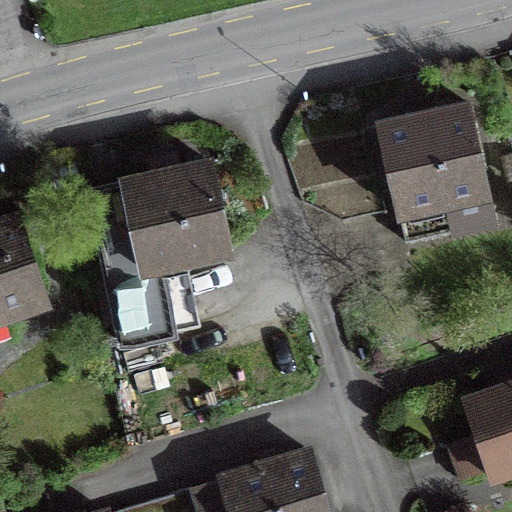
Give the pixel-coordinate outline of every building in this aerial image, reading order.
[(433,118),(432,112),(404,118),(405,124),(377,130),(402,245),(490,225),(466,111),(433,118)] [(117,337),(119,345),(169,334),(154,265),(227,250),(209,167),(176,174),(174,169),(148,174),(149,180),(85,194),(103,277),(93,283),(105,336),(117,337)] [(0,316),(44,301),(17,221),(0,226),(0,316)] [(511,469),(511,388),(509,378),(485,386),(489,396),(462,405),(473,439),(451,446),(462,479),(484,472),(486,479),(511,469)] [(324,511),(308,455),(281,463),(278,453),(255,460),(258,470),(121,511),(324,511)]
